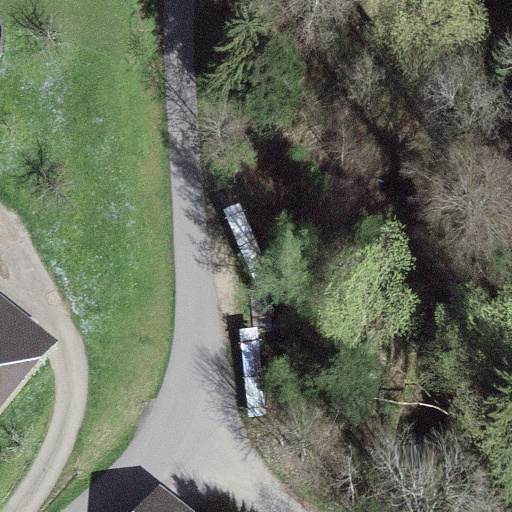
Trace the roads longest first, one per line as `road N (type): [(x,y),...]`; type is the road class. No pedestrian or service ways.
road 1 (unclassified): [(89,511),(155,455),(178,419),(190,373),(196,325),(186,0)]
road 2 (track): [(0,224),(45,288),(71,378),(56,448),(19,511)]
road 3 (track): [(178,419),(301,511)]
